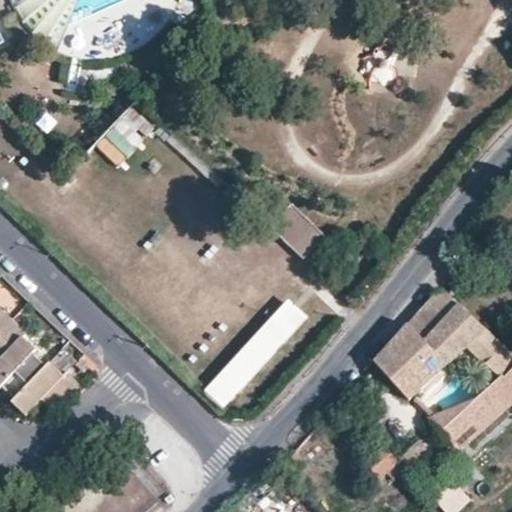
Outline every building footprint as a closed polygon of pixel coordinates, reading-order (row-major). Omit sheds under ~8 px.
[(7,0),(13,14),(23,28),(35,40),(49,50),(65,57),(82,61),(99,61),(116,58),(132,52),(147,43),(160,32),(170,18),(178,2),(178,0),(7,0)] [(132,106),(111,126),(133,148),(154,128),(132,106)] [(288,201),(267,222),(301,256),(323,233),(288,201)] [(511,353),(446,291),(437,291),(373,363),(410,395),(459,341),(488,368),(473,404),(431,414),(462,445),(511,401),(511,353)] [(311,319),(293,302),(211,391),(229,408),(311,319)] [(0,334),(14,320),(0,306),(0,334)] [(27,332),(14,320),(0,334),(0,360),(0,361),(23,336),(27,332)] [(23,336),(0,361),(0,360),(0,388),(3,386),(15,397),(12,401),(26,415),(42,399),(65,374),(50,361),(46,364),(33,353),(36,349),(23,336)] [(69,371),(65,374),(42,399),(56,411),(81,384),(69,371)] [(408,463),(414,468),(432,452),(418,438),(397,456),(381,441),(356,465),(371,482),(384,468),(393,478),(408,463)] [(454,486),(436,502),(445,511),(456,511),(469,501),(454,486)]
